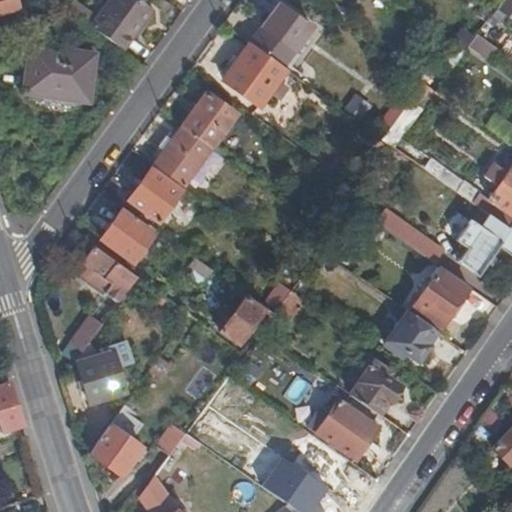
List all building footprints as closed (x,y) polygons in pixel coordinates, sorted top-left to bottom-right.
[(16,0),(0,0),(0,13),(18,8),(16,0)] [(109,0),(90,26),(124,51),(153,10),(139,0),(109,0)] [(493,12),(501,0),(493,0),(487,8),(493,12)] [(279,4),(250,44),(282,68),(312,27),(279,4)] [(453,42),(463,49),(472,37),(462,30),(453,42)] [(479,52),(486,42),(476,35),(469,46),(479,52)] [(277,82),(285,70),(282,68),(250,44),(240,58),(236,63),(223,81),(258,107),(273,88),(282,95),(286,89),(277,82)] [(443,62),(452,68),(464,52),(455,46),(443,62)] [(95,56),(29,47),(23,94),(88,103),(95,56)] [(240,58),(235,54),(231,59),(236,63),(240,58)] [(410,101),(423,83),(415,78),(403,95),(410,101)] [(393,149),(480,210),(481,210),(488,215),(494,205),(489,201),(402,140),(424,110),(418,106),(430,89),(423,83),(410,101),(400,115),(389,131),(382,140),(393,149)] [(188,130),(212,147),(236,115),(206,93),(182,126),(188,130)] [(354,94),(344,108),(357,118),(368,104),(354,94)] [(400,115),(389,107),(378,123),(389,131),(400,115)] [(484,128),(509,145),(511,141),(511,126),(495,114),(484,128)] [(153,166),(183,188),(212,147),(188,130),(182,126),(166,148),(163,152),(155,163),(153,166)] [(382,140),(371,155),(383,163),(393,149),(382,140)] [(158,149),(151,159),(155,163),(163,152),(158,149)] [(511,166),(507,174),(494,166),(484,177),(498,187),(493,195),(490,193),(488,197),(491,199),(489,201),(494,205),(488,215),(508,230),(511,223),(511,166)] [(151,168),(128,201),(157,223),(181,190),(151,168)] [(511,260),(511,232),(508,230),(488,215),(481,210),(480,210),(470,223),(468,221),(455,242),(465,249),(456,262),(476,276),(497,247),(511,257),(510,259),(511,260)] [(150,233),(121,211),(100,238),(130,260),(150,233)] [(373,222),(356,211),(327,251),(344,263),(373,222)] [(407,246),(432,264),(441,251),(416,233),(407,246)] [(136,276),(82,238),(65,260),(90,280),(85,285),(101,298),(104,294),(117,303),(136,276)] [(207,278),(212,271),(196,259),(190,266),(207,278)] [(90,280),(65,260),(61,266),(85,285),(90,280)] [(438,329),(467,289),(438,269),(410,310),(438,329)] [(144,292),(152,298),(156,291),(148,286),(144,292)] [(162,306),(167,299),(156,291),(152,298),(162,306)] [(286,326),(303,302),(289,291),(273,314),(272,316),(286,326)] [(259,333),(272,316),(273,314),(263,307),(262,308),(245,296),(219,331),(237,343),(249,328),(258,334),(259,333)] [(416,363),(437,334),(407,313),(384,345),(395,353),(398,349),(416,363)] [(70,342),(82,351),(101,325),(88,316),(70,342)] [(70,342),(61,354),(74,363),(82,351),(70,342)] [(78,363),(89,403),(126,393),(114,353),(78,363)] [(350,395),(377,414),(385,402),(388,404),(399,389),(380,376),(384,371),(372,363),(350,395)] [(187,390),(198,397),(213,374),(202,367),(187,390)] [(147,384),(141,380),(117,414),(123,417),(147,384)] [(0,427),(2,432),(23,426),(10,382),(0,385),(0,427)] [(371,424),(377,414),(350,395),(343,405),(337,401),(315,433),(354,459),(377,428),(371,424)] [(511,418),(509,421),(511,423),(511,427),(491,449),(509,466),(511,463),(511,418)] [(180,442),(185,435),(172,425),(156,447),(169,457),(180,442)] [(109,426),(90,452),(122,475),(141,448),(109,426)] [(200,444),(186,434),(185,435),(180,442),(194,452),(200,444)] [(355,511),(366,496),(319,461),(315,467),(320,470),(316,475),(305,468),(292,487),(319,506),(314,511),(355,511)] [(268,476),(260,487),(271,495),(276,487),(278,484),(268,476)] [(177,511),(153,478),(141,496),(152,511),(177,511)] [(276,487),(271,495),(284,504),(289,497),(276,487)]
